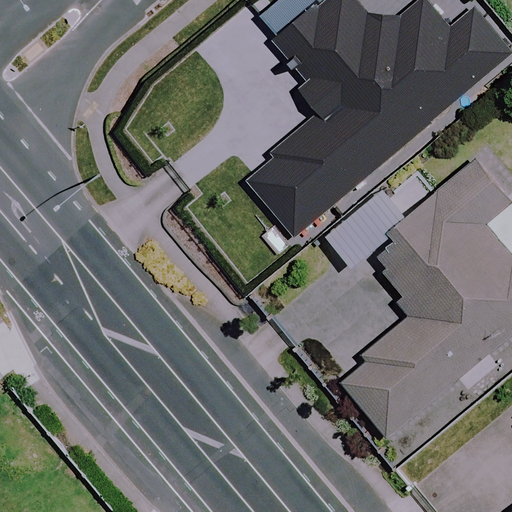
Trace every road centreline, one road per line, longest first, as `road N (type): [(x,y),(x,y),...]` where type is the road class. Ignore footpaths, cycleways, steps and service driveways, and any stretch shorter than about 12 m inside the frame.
road 1 (secondary): [(0,167),(62,240),(117,330),(270,511)]
road 2 (tertiary): [(96,0),(0,83)]
